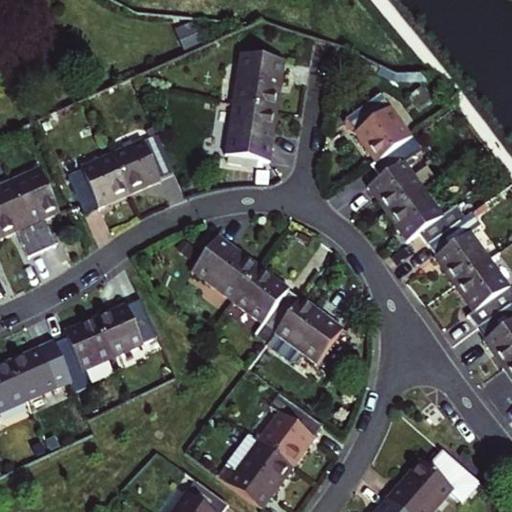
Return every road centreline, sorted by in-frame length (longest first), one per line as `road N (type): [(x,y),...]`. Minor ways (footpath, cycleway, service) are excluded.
road 1 (residential): [(299,210),(244,201),(185,214),(0,317)]
road 2 (residential): [(323,511),(374,424),(404,319)]
road 3 (residential): [(404,319),(511,457)]
road 4 (residential): [(299,210),(321,38)]
road 5 (residential): [(404,319),(351,242),(299,210)]
